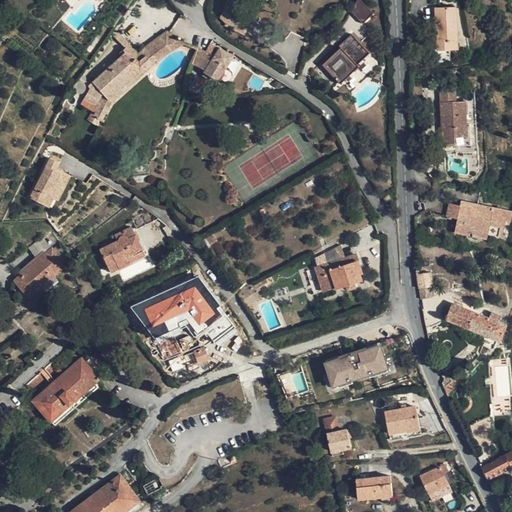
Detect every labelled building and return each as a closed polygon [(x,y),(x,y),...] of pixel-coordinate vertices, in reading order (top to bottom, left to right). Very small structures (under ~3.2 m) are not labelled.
[(358,3),(349,16),(360,29),(372,19),(358,3)] [(243,36),(252,16),(225,4),(216,24),(243,36)] [(454,7),(435,8),(437,50),(456,49),(454,7)] [(113,27),(109,33),(127,51),(137,61),(145,55),(153,66),(179,47),(166,31),(137,53),(113,27)] [(335,85),(336,87),(355,71),(354,69),(366,58),(349,39),(337,50),(337,52),(319,67),(318,66),(310,73),(326,93),(335,85)] [(224,57),(226,54),(219,49),(213,57),(206,52),(198,49),(193,65),(205,72),(202,78),(207,80),(209,77),(216,81),(229,61),(224,57)] [(98,128),(107,111),(111,103),(153,66),(145,55),(137,61),(127,51),(88,87),(89,89),(83,101),(80,105),(91,112),(86,121),(98,128)] [(84,85),(82,82),(79,82),(75,83),(73,85),(72,89),(73,92),(76,94),(80,95),(84,93),(86,89),(84,85)] [(444,144),(456,143),(456,137),(468,137),(468,125),(471,124),(472,145),(477,145),(475,101),(458,102),(458,89),(442,89),(444,144)] [(456,145),(472,145),(471,124),(468,125),(468,137),(456,137),(456,143),(456,145)] [(53,196),(54,195),(65,174),(57,169),(61,161),(51,156),(31,195),(35,197),(39,190),(53,196)] [(60,198),(71,177),(65,174),(54,195),(60,198)] [(31,195),(29,198),(48,207),(53,196),(39,190),(35,197),(31,195)] [(462,200),(461,205),(460,212),(475,215),(477,203),(462,200)] [(511,215),(511,210),(477,203),(475,215),(460,212),(461,205),(451,203),(447,216),(458,218),(456,227),(474,231),(473,236),(487,239),(489,234),(502,237),(505,220),(511,222),(511,215)] [(149,224),(144,211),(132,216),(137,228),(149,224)] [(144,256),(135,236),(131,227),(119,233),(121,237),(120,244),(118,244),(100,253),(106,264),(114,260),(118,266),(128,261),(129,264),(144,256)] [(455,232),(473,236),(474,231),(456,227),(455,232)] [(205,237),(210,246),(217,242),(215,239),(211,234),(205,237)] [(314,259),(317,268),(345,259),(341,247),(314,259)] [(46,255),(43,251),(19,273),(21,276),(15,282),(29,297),(40,287),(44,291),(58,279),(54,274),(65,265),(52,249),(46,255)] [(345,259),(317,268),(315,269),(322,291),(334,288),(335,290),(362,281),(360,275),(362,274),(356,255),(345,259)] [(106,264),(111,273),(129,264),(128,261),(118,266),(114,260),(106,264)] [(421,299),(433,297),(431,287),(433,286),(431,272),(416,273),(421,299)] [(253,287),(237,295),(246,308),(262,301),(253,287)] [(492,312),(490,317),(454,303),(448,320),(487,335),(484,345),(492,349),(495,347),(498,339),(501,341),(507,325),(500,322),(502,316),(492,312)] [(229,326),(221,310),(214,313),(221,329),(229,326)] [(379,343),(325,361),(334,386),(388,368),(379,343)] [(203,349),(169,362),(173,373),(207,360),(206,356),(203,349)] [(98,379),(81,360),(43,392),(60,412),(98,379)] [(58,372),(52,364),(27,385),(34,393),(58,372)] [(300,373),(298,369),(277,377),(286,397),(296,394),(290,376),(300,373)] [(408,409),(402,410),(386,413),(389,434),(407,431),(407,432),(421,430),(417,407),(408,409)] [(325,420),(332,451),(342,449),(351,447),(348,430),(339,432),(335,418),(325,420)] [(511,451),(482,467),(489,480),(508,470),(510,471),(511,471),(511,451)] [(421,477),(432,502),(453,492),(445,474),(449,472),(446,465),(421,477)] [(72,511),(71,511),(135,511),(143,506),(121,475),(72,511)] [(391,477),(357,480),(359,499),(393,496),(391,477)] [(496,493),(499,498),(508,494),(505,488),(496,493)] [(499,498),(502,505),(511,500),(508,494),(499,498)]
